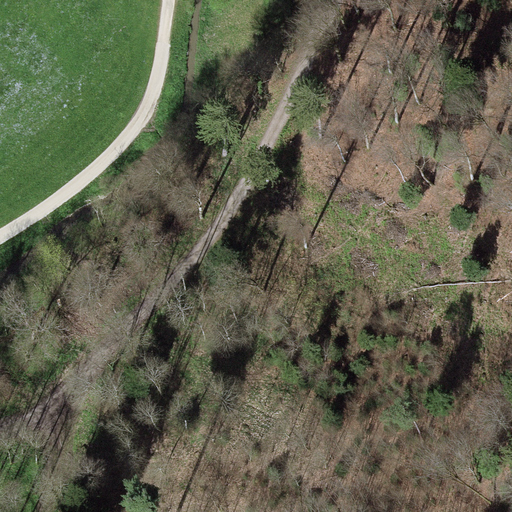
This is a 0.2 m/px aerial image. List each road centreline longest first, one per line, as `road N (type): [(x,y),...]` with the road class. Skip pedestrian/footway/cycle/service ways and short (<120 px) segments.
road 1 (track): [(0,425),(96,376),(327,0)]
road 2 (track): [(170,0),(158,72),(134,128),(51,204),(0,234)]
